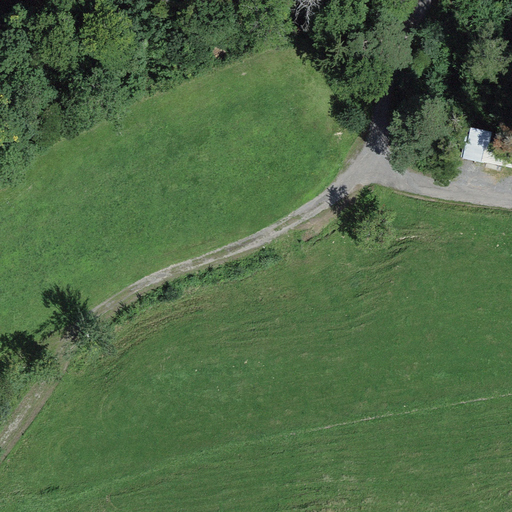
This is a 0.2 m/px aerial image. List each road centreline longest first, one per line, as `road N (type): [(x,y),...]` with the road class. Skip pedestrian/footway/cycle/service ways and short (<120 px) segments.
road 1 (track): [(426,0),(387,77),(371,174),(263,238),(0,363)]
road 2 (track): [(73,328),(0,469)]
road 3 (track): [(371,174),(511,204)]
